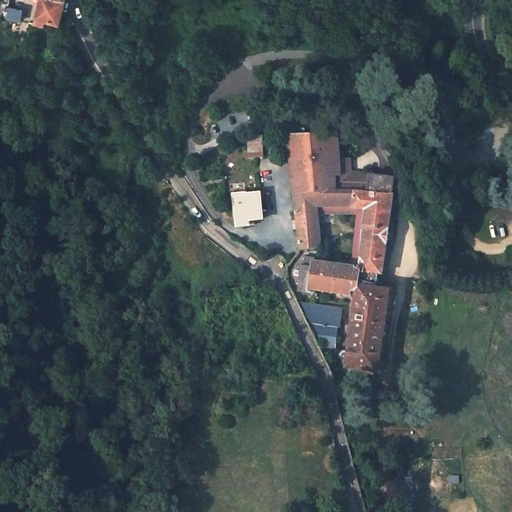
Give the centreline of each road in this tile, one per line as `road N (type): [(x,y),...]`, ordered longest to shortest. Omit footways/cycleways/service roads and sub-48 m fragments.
road 1 (residential): [(73,0),(95,55),(210,226),(280,283),(322,369),(354,511)]
road 2 (track): [(393,511),(386,433),(398,289)]
